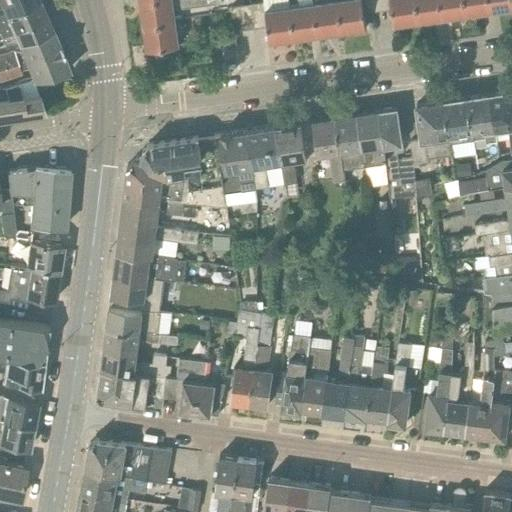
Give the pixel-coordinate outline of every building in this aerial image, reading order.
[(0,0),(0,13),(41,1),(40,0),(0,0)] [(144,25),(176,20),(174,9),(223,2),(223,1),(222,0),(144,0),(141,1),(144,25)] [(270,41),(294,38),(289,5),(291,4),(289,0),(264,0),(264,1),(250,3),(254,28),(268,26),(270,41)] [(289,5),(294,38),(318,34),(313,0),(299,0),(300,3),(291,4),(289,5)] [(342,31),(337,0),(313,0),(318,34),(342,31)] [(337,0),(342,31),(366,28),(364,13),(378,11),(376,0),(337,0)] [(394,24),(418,20),(415,0),(376,0),(378,11),(392,9),(394,24)] [(415,0),(418,20),(442,17),(439,0),(415,0)] [(439,0),(442,17),(466,14),(464,0),(439,0)] [(464,0),(466,14),(490,10),(488,0),(464,0)] [(511,0),(488,0),(490,10),(511,7),(511,0)] [(0,46),(54,30),(53,28),(41,1),(0,13),(0,46)] [(245,4),(231,6),(234,31),(248,29),(245,4)] [(176,20),(144,25),(147,49),(179,44),(176,20)] [(22,69),(28,67),(32,79),(69,69),(54,30),(0,46),(2,54),(0,53),(0,81),(22,74),(22,69)] [(218,48),(237,46),(235,32),(216,35),(218,48)] [(0,86),(0,117),(44,110),(39,94),(24,97),(19,81),(0,86)] [(508,127),(511,154),(511,89),(491,93),(496,129),(508,127)] [(486,137),(487,141),(498,140),(496,129),(491,93),(468,96),(474,138),(486,137)] [(445,99),(451,142),(474,138),(468,96),(445,99)] [(415,164),(429,162),(429,157),(453,154),(451,142),(445,99),(417,104),(422,138),(411,140),(413,157),(415,164)] [(415,180),(416,180),(415,164),(413,157),(397,159),(397,160),(394,160),(393,153),(404,151),(397,106),(379,109),(387,163),(385,163),(388,184),(390,184),(391,197),(416,195),(415,180)] [(385,163),(387,163),(379,109),(357,112),(362,147),(363,166),(385,163)] [(343,169),(344,169),(363,166),(362,147),(357,112),(335,116),(343,169)] [(333,181),(336,181),(337,188),(346,187),(344,169),(343,169),(335,116),(313,119),(313,120),(318,153),(319,153),(331,152),(331,154),(330,155),(333,181)] [(295,159),(308,157),(308,156),(319,154),(319,153),(318,153),(313,120),(302,121),(277,124),(284,171),(283,171),(285,183),(297,181),(295,159)] [(267,173),(283,171),(284,171),(277,124),(247,129),(256,187),(268,185),(267,173)] [(255,187),(256,187),(247,129),(217,133),(225,182),(226,192),(256,188),(255,187)] [(199,185),(225,182),(217,133),(148,144),(143,149),(143,159),(164,159),(169,174),(186,171),(189,188),(199,185)] [(484,188),(494,186),(511,183),(511,158),(502,160),(486,169),(487,176),(459,180),(461,194),(471,190),(480,189),(484,188)] [(225,193),(226,192),(225,182),(199,185),(189,188),(186,171),(169,174),(164,159),(143,159),(133,159),(128,164),(124,191),(176,198),(184,199),(184,201),(227,207),(225,193)] [(30,204),(67,206),(70,168),(35,165),(7,170),(12,202),(30,202),(30,204)] [(456,168),(457,177),(470,176),(469,166),(456,168)] [(415,180),(416,195),(417,196),(433,193),(430,177),(416,180),(415,180)] [(508,207),(511,206),(511,183),(494,186),(484,188),(480,189),(481,200),(465,202),(467,214),(476,213),(487,210),(508,207)] [(160,211),(166,211),(166,214),(183,216),(184,201),(184,199),(176,198),(124,191),(121,218),(158,223),(160,211)] [(30,204),(29,222),(65,226),(67,206),(30,204)] [(475,223),(477,233),(483,233),(490,232),(511,228),(511,206),(508,207),(509,218),(475,223)] [(15,236),(16,229),(13,210),(0,212),(0,215),(3,234),(13,236),(15,236)] [(151,250),(155,250),(156,238),(197,244),(199,230),(158,225),(158,223),(121,218),(117,245),(151,250)] [(483,233),(486,254),(486,255),(511,251),(511,228),(490,232),(483,233)] [(29,264),(59,268),(63,244),(32,239),(29,264)] [(151,250),(117,245),(114,271),(164,277),(164,279),(176,280),(176,279),(184,280),(186,260),(178,259),(178,257),(154,254),(155,250),(151,250)] [(366,252),(353,251),(352,269),(365,270),(366,252)] [(490,265),(491,265),(493,276),(511,272),(511,251),(486,255),(486,254),(474,256),(476,266),(489,264),(490,265)] [(377,255),(379,271),(393,269),(392,253),(377,255)] [(334,268),(336,258),(323,256),(322,267),(334,268)] [(414,278),(414,256),(398,256),(398,278),(414,278)] [(24,300),(28,296),(55,300),(59,268),(29,264),(14,262),(14,263),(11,263),(6,289),(0,287),(0,300),(9,302),(10,298),(24,300)] [(309,276),(309,269),(295,267),(293,281),(300,282),(309,276)] [(111,294),(110,304),(160,311),(164,279),(164,277),(114,271),(111,294)] [(320,285),(332,286),(334,273),(321,271),(320,285)] [(492,306),(511,303),(511,273),(496,275),(478,278),(474,290),(491,292),(492,306)] [(352,293),(353,280),(341,278),(340,291),(352,293)] [(417,298),(418,290),(407,288),(406,297),(417,298)] [(436,303),(448,304),(449,291),(437,290),(436,303)] [(242,308),(257,310),(257,301),(240,301),(241,308),(242,308)] [(511,329),(511,303),(492,306),(494,333),(511,329)] [(172,313),(160,311),(110,304),(107,325),(170,333),(172,313)] [(231,401),(250,404),(262,311),(257,310),(242,308),(241,308),(240,308),(237,320),(234,334),(246,337),(243,364),(236,363),(231,401)] [(262,311),(250,404),(268,406),(273,367),(267,367),(267,363),(269,363),(272,344),(271,344),(273,325),(275,326),(277,314),(262,311)] [(0,353),(24,357),(44,360),(49,325),(0,318),(0,353)] [(202,318),(200,327),(209,329),(211,319),(202,318)] [(227,333),(234,334),(237,320),(229,319),(227,333)] [(178,345),(179,335),(157,332),(107,325),(104,346),(138,351),(140,339),(149,340),(149,341),(178,345)] [(300,410),(300,407),(308,350),(308,346),(309,335),(293,332),(288,371),(286,371),(285,388),(282,408),(300,410)] [(425,427),(447,430),(454,370),(452,370),(454,336),(443,334),(437,384),(432,383),(431,389),(430,389),(425,427)] [(322,411),(344,414),(354,343),(354,338),(355,338),(355,337),(344,335),(338,377),(329,376),(327,376),(322,410),(322,411)] [(454,370),(447,430),(466,432),(473,378),(474,369),(475,341),(466,340),(465,367),(464,366),(460,369),(460,371),(454,370)] [(466,432),(486,435),(495,371),(495,370),(495,366),(495,354),(495,345),(495,340),(494,340),(485,340),(485,346),(484,374),(483,374),(483,379),(473,378),(466,432)] [(412,342),(398,341),(392,384),(388,418),(387,422),(406,424),(411,387),(404,386),(407,364),(409,364),(412,342)] [(362,363),(365,345),(354,343),(344,414),(367,417),(367,416),(366,416),(373,364),(362,363)] [(367,416),(388,418),(392,384),(385,383),(390,347),(377,345),(376,351),(375,350),(373,364),(366,416),(367,416)] [(505,354),(505,345),(495,345),(495,354),(505,354)] [(158,374),(166,375),(170,376),(170,375),(171,365),(167,364),(168,354),(154,353),(153,362),(137,360),(138,351),(104,346),(101,367),(150,373),(158,374)] [(331,349),(310,346),(308,346),(308,350),(300,407),(322,410),(327,376),(329,376),(329,372),(328,372),(331,349)] [(0,371),(4,372),(3,381),(40,386),(44,360),(24,357),(0,353),(0,371)] [(166,375),(164,396),(181,398),(180,410),(219,415),(226,382),(205,380),(207,360),(180,356),(177,376),(170,375),(170,376),(166,375)] [(511,369),(507,368),(495,366),(495,370),(495,371),(486,435),(505,438),(509,414),(511,414),(511,402),(510,402),(511,398),(504,397),(505,391),(511,391),(511,369)] [(150,373),(101,367),(98,394),(102,400),(145,405),(150,373)] [(166,375),(158,374),(154,406),(162,407),(164,396),(166,375)] [(3,394),(0,408),(0,417),(33,424),(38,401),(3,394)] [(33,424),(0,417),(0,441),(29,447),(33,424)] [(85,467),(126,475),(148,480),(167,483),(172,449),(96,438),(90,443),(85,467)] [(219,493),(216,511),(229,511),(237,457),(220,454),(215,492),(219,493)] [(0,494),(20,498),(26,466),(6,462),(7,458),(0,456),(0,494)] [(246,496),(252,497),(257,459),(237,457),(229,511),(242,511),(244,500),(246,500),(246,496)] [(128,497),(129,490),(145,492),(148,480),(126,475),(85,467),(81,488),(128,497)] [(264,511),(285,511),(290,479),(269,476),(264,511)] [(285,511),(306,511),(310,482),(290,479),(285,511)] [(306,511),(326,511),(330,489),(331,485),(310,482),(306,511)] [(202,489),(199,488),(191,487),(188,509),(198,511),(202,489)] [(81,511),(125,511),(128,497),(81,488),(77,511),(81,511)] [(326,511),(347,511),(350,491),(330,489),(326,511)] [(508,511),(511,493),(485,489),(482,509),(481,511),(508,511)] [(347,511),(368,511),(370,498),(371,498),(371,494),(350,491),(347,511)] [(0,504),(15,508),(17,498),(0,494),(0,504)] [(388,511),(390,501),(371,498),(370,498),(368,511),(388,511)] [(388,511),(409,511),(411,503),(390,501),(388,511)] [(430,506),(431,506),(430,511),(450,511),(452,505),(431,502),(430,506)] [(430,506),(411,503),(409,511),(430,511),(431,506),(430,506)]
